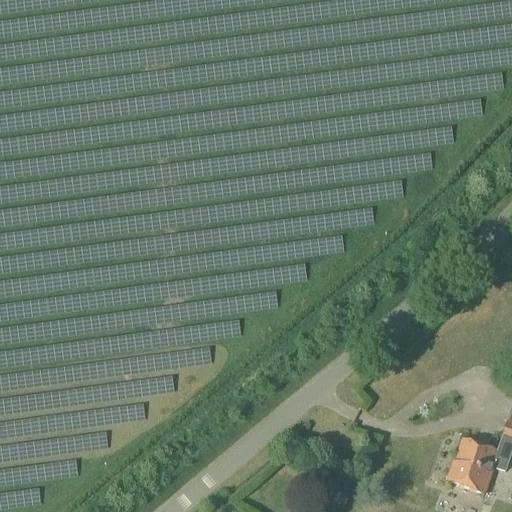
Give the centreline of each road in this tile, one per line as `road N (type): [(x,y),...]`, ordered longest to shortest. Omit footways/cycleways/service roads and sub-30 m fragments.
road 1 (unclassified): [(170,511),(474,252),(511,210)]
road 2 (unknown): [(314,389),(392,444),(449,442),(479,428)]
